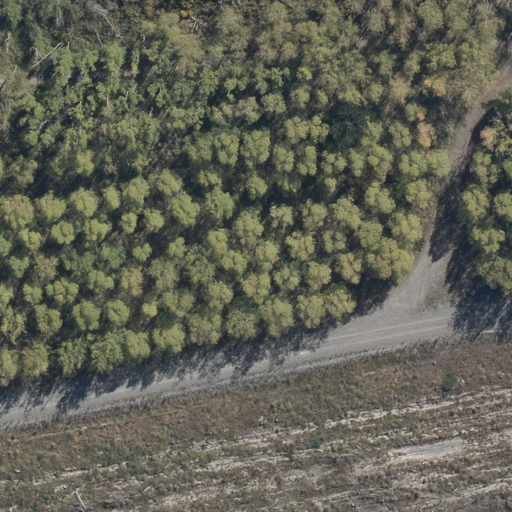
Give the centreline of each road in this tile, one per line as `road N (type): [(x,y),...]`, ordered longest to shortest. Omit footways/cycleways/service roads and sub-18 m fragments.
road 1 (unclassified): [(0,405),(401,326)]
road 2 (unclassified): [(401,326),(467,133),(511,39)]
